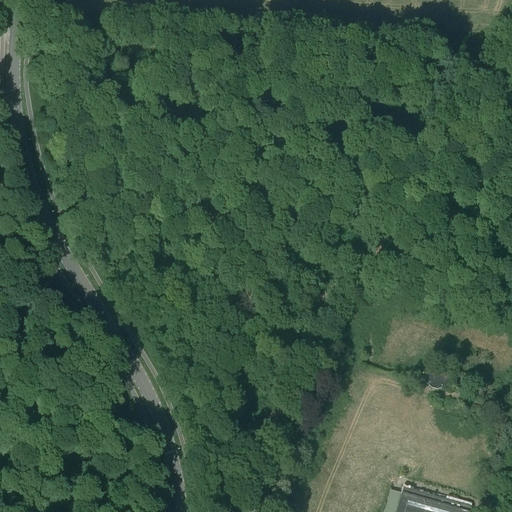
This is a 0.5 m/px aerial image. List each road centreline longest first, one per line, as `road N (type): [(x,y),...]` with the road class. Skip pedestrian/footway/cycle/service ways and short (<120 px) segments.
road 1 (secondary): [(180,511),(152,403),(32,186),(14,103),(20,0)]
road 2 (track): [(511,73),(0,31)]
road 3 (track): [(0,442),(35,429),(133,366)]
